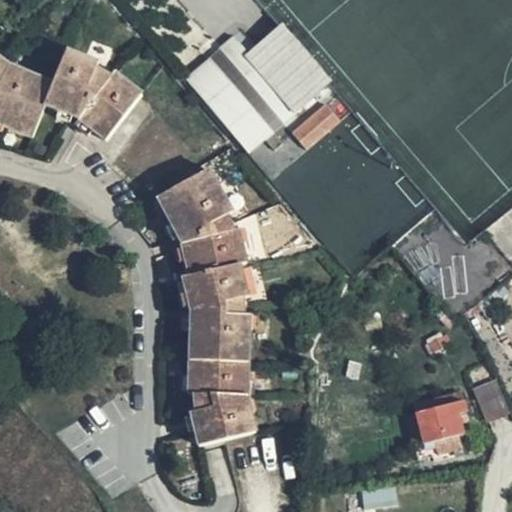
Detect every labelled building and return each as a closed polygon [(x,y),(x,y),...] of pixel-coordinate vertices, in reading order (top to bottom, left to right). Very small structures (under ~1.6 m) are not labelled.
[(248,58),(297,115),(329,87),(281,31),(248,58)] [(220,53),(283,127),(297,115),(248,58),(234,42),(220,53)] [(106,138),(139,95),(114,72),(110,77),(96,69),(98,65),(65,51),(52,82),(8,66),(0,58),(0,122),(31,136),(44,104),(79,118),(106,138)] [(210,63),(273,135),(283,127),(220,53),(210,63)] [(283,148),(273,135),(210,63),(187,83),(212,112),(250,157),(266,142),(276,154),(283,148)] [(344,124),(330,108),(296,136),(310,153),(344,124)] [(231,212),(208,170),(157,197),(183,244),(190,274),(182,276),(192,312),(189,393),(195,393),(196,410),(191,411),(198,446),(255,431),(247,396),(249,316),(242,315),(242,298),(249,296),(240,264),(244,262),(239,229),(233,230),(227,214),(231,212)] [(452,321),(436,301),(427,309),(443,328),(452,321)] [(507,410),(495,383),(475,390),(487,419),(507,410)] [(458,413),(466,410),(462,400),(454,402),(452,393),(412,403),(424,450),(435,447),(438,457),(463,451),(459,434),(463,432),(460,420),(458,413)] [(467,417),(466,410),(458,413),(460,420),(467,417)]
